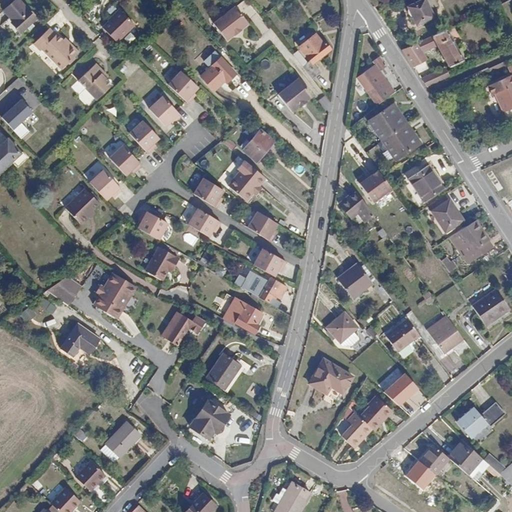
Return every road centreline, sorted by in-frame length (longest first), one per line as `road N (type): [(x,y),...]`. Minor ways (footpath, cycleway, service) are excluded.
road 1 (residential): [(360,3),(311,270)]
road 2 (residential): [(352,477),(511,344)]
road 3 (residential): [(360,3),(467,166)]
road 4 (residential): [(311,270),(274,441)]
road 5 (residential): [(311,270),(163,183)]
